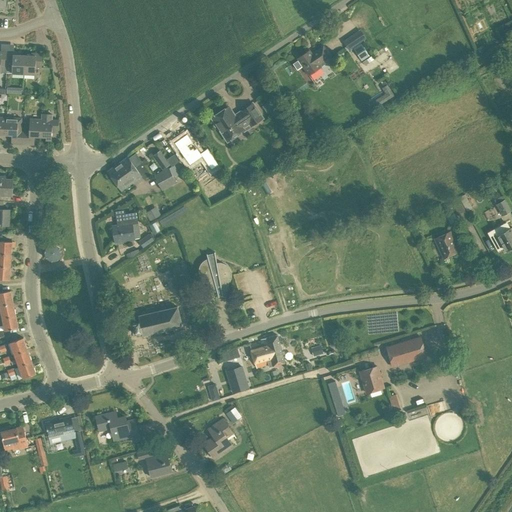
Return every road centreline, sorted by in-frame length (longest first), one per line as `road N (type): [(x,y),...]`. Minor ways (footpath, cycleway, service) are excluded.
road 1 (unclassified): [(127,377),(300,314),(467,292),(511,276)]
road 2 (unclassified): [(79,161),(117,155),(347,0)]
road 3 (residential): [(60,390),(31,303),(35,160)]
road 4 (residential): [(117,377),(82,214),(79,161)]
road 5 (residential): [(224,511),(127,377)]
road 6 (residential): [(79,161),(57,15)]
